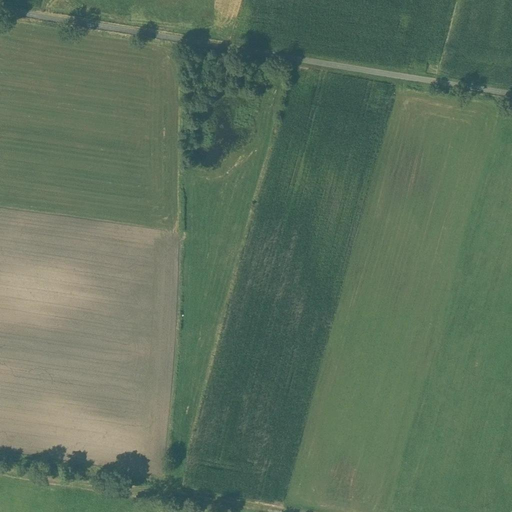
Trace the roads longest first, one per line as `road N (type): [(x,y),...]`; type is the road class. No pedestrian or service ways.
road 1 (unclassified): [(511,94),(0,9)]
road 2 (track): [(284,511),(0,471)]
